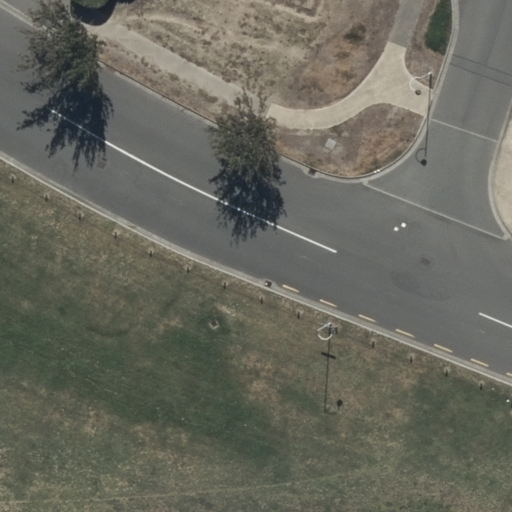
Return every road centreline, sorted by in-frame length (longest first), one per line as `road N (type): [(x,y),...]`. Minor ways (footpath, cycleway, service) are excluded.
road 1 (residential): [(399,278),(146,162),(0,79)]
road 2 (residential): [(399,278),(503,0)]
road 3 (residential): [(511,327),(399,278)]
